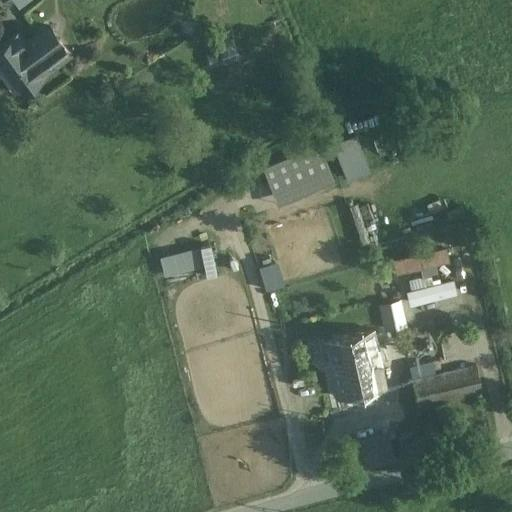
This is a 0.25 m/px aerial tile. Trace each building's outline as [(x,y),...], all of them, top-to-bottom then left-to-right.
[(49,26),(25,43),(43,68),(42,69),(45,72),(69,54),(49,26)] [(17,32),(3,43),(0,44),(0,69),(14,89),(42,69),(43,68),(25,43),(17,32)] [(358,132),(362,150),(373,147),(368,129),(358,132)] [(331,140),(345,177),(369,168),(355,131),(331,140)] [(262,165),(277,202),(335,179),(320,142),(262,165)] [(200,245),(161,255),(166,274),(205,264),(200,245)] [(264,287),(283,284),(279,259),(261,262),(264,287)] [(373,327),(325,338),(338,395),(385,385),(374,335),(373,327)] [(476,363),(412,377),(418,405),(482,391),(476,363)] [(423,428),(410,431),(416,454),(428,451),(423,428)] [(410,431),(398,434),(404,457),(416,454),(410,431)] [(388,432),(348,441),(355,469),(395,459),(389,436),(388,432)] [(398,434),(389,436),(395,459),(404,457),(398,434)]
